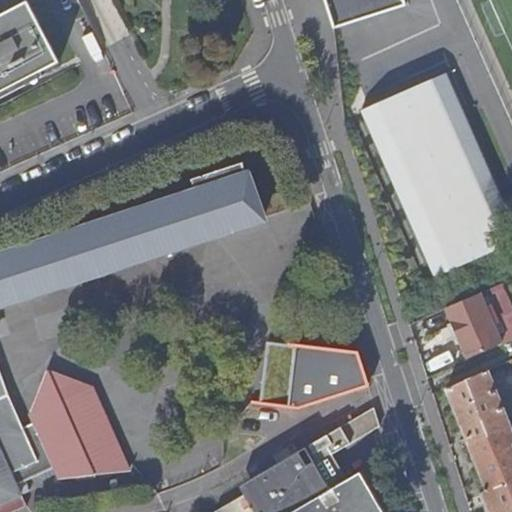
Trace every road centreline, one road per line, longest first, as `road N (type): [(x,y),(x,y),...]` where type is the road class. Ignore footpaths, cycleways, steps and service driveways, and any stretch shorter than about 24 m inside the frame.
road 1 (residential): [(296,76),(435,511)]
road 2 (unknown): [(394,383),(143,488),(58,511)]
road 3 (residential): [(296,76),(0,206)]
